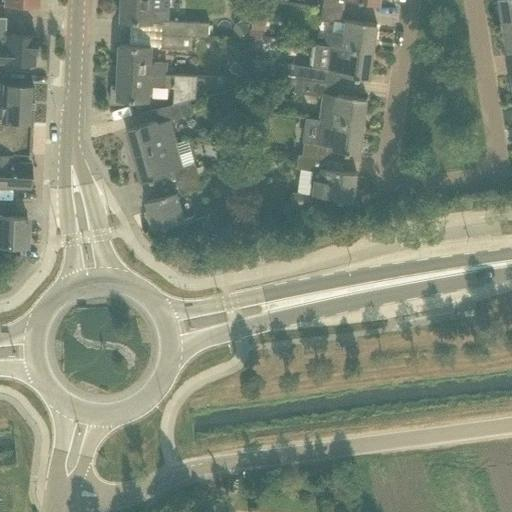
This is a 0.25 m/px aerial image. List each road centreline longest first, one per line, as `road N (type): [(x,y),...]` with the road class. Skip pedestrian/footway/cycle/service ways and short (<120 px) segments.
road 1 (residential): [(478,0),(501,160),(494,170),(414,185),(398,178),(388,153),(413,0)]
road 2 (unclassified): [(65,491),(106,498),(269,456),(511,424)]
road 3 (primary): [(167,360),(235,331),(511,265)]
road 4 (primary): [(511,262),(409,269),(160,318)]
road 5 (tertiary): [(93,284),(69,160),(77,0)]
